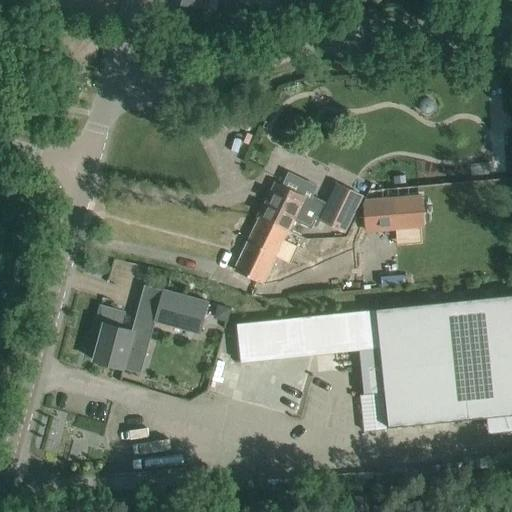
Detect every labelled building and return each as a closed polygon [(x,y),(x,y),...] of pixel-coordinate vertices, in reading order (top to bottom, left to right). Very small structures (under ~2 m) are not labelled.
[(166,0),(167,0),(195,8),(197,0),(166,0)] [(274,183),(258,217),(287,230),(288,230),(293,220),(311,229),(316,218),(344,232),(362,196),(336,184),(326,204),(313,197),(311,201),(310,200),(304,197),(281,186),(274,183)] [(423,196),(363,201),(366,228),(425,223),(423,196)] [(252,230),(233,270),(262,284),(275,256),(283,240),(287,230),(258,217),(254,225),(252,230)] [(160,289),(153,320),(199,332),(207,301),(160,289)] [(511,294),(376,309),(380,348),(381,364),(384,392),(388,428),(486,418),(511,415),(511,294)] [(93,361),(124,369),(128,354),(144,358),(153,320),(138,316),(134,331),(120,328),(125,312),(100,306),(92,336),(94,341),(98,342),(93,361)] [(258,321),(236,323),(240,363),(262,361),(277,359),(273,319),(258,321)] [(337,497),(337,511),(368,511),(368,496),(337,497)]
